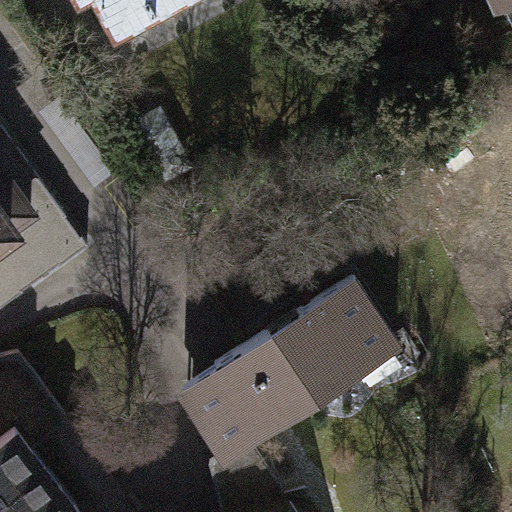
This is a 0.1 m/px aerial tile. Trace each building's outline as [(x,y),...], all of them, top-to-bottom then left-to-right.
[(103,0),(119,28),(172,0),(103,0)] [(59,93),(39,108),(94,185),(115,170),(59,93)] [(4,130),(0,133),(0,168),(27,205),(0,224),(0,302),(85,240),(4,130)] [(0,224),(27,205),(0,168),(0,224)] [(351,274),(187,378),(228,441),(247,429),(272,413),(391,337),(351,274)] [(0,427),(12,418),(29,442),(67,416),(17,345),(0,350),(0,427)] [(0,511),(298,511),(288,499),(273,504),(240,511),(81,511),(29,442),(12,418),(0,427),(0,511)] [(228,441),(207,455),(225,511),(240,511),(273,504),(268,480),(276,478),(247,429),(228,441)]
